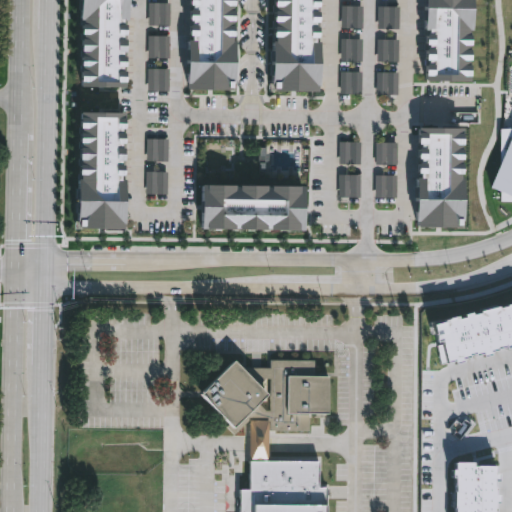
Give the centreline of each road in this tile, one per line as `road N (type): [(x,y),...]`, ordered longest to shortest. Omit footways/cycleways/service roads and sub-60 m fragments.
road 1 (residential): [(44,268),(79,288),(416,288)]
road 2 (residential): [(417,260),(83,259),(44,268)]
road 3 (secondary): [(16,268),(11,511)]
road 4 (secondary): [(44,268),(48,30)]
road 5 (secondary): [(39,511),(42,370)]
road 6 (secondary): [(18,133),(16,268)]
road 7 (secondary): [(20,0),(18,133)]
